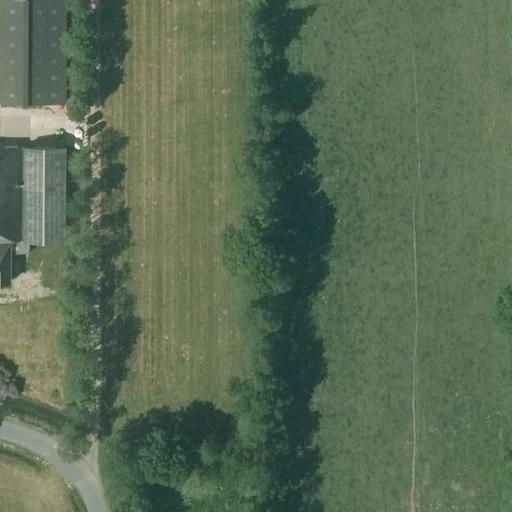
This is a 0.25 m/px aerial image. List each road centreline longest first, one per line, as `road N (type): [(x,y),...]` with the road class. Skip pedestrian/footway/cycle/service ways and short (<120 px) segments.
road 1 (track): [(71,466),(87,449),(95,389),(95,0)]
road 2 (tertiary): [(98,511),(71,466),(42,444),(0,429)]
